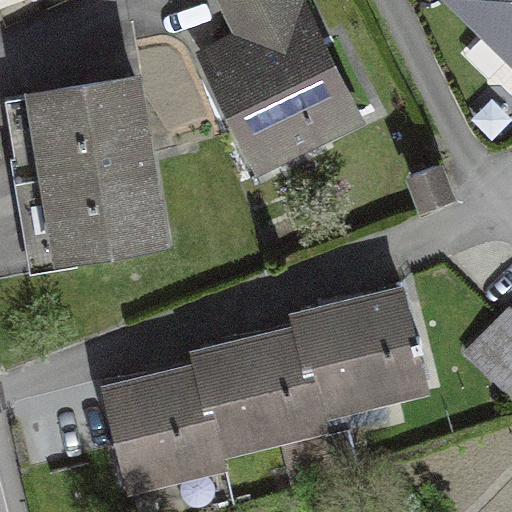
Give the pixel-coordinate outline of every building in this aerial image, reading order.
[(221,0),(244,44),(206,63),(259,169),(350,123),(288,0),(221,0)] [(511,0),(453,0),(446,8),(444,11),(511,73),(511,71),(511,0)] [(136,82),(7,102),(32,263),(161,243),(136,82)] [(438,181),(404,193),(413,218),(447,206),(438,181)] [(297,334),(314,405),(421,379),(400,291),(293,317),(297,334)] [(511,323),(506,317),(468,357),(511,398),(511,323)] [(200,381),(215,442),(317,417),(314,405),(297,334),(195,359),(200,381)] [(200,381),(108,404),(128,486),(220,464),(215,442),(200,381)] [(327,446),(283,456),(290,491),(335,482),(327,446)]
